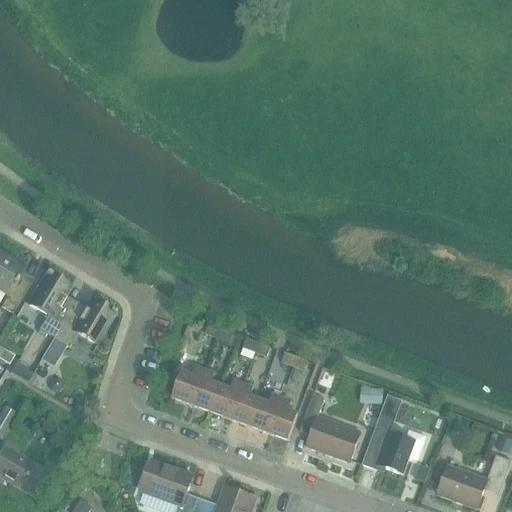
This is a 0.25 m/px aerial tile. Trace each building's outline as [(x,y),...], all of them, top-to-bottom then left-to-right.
[(0,256),(0,257),(0,293),(6,298),(0,308),(12,316),(33,281),(21,274),(23,270),(0,256)] [(53,340),(71,309),(61,304),(70,289),(45,274),(26,306),(46,317),(38,331),(53,340)] [(71,309),(53,340),(68,348),(76,335),(96,347),(114,315),(89,301),(81,315),(71,309)] [(213,345),(219,330),(208,326),(202,341),(213,345)] [(225,350),(231,334),(219,330),(213,345),(225,350)] [(252,360),(254,353),(258,344),(246,340),(240,355),(252,360)] [(266,358),(269,349),(258,344),(254,353),(266,358)] [(0,356),(0,361),(8,367),(13,358),(3,352),(0,356)] [(293,368),(296,359),(284,354),(281,363),(293,368)] [(304,372),(308,363),(296,359),(293,368),(304,372)] [(14,365),(9,374),(26,384),(32,375),(14,365)] [(191,407),(204,371),(194,367),(191,377),(181,373),(175,391),(171,399),(191,407)] [(191,407),(210,414),(220,387),(211,384),(214,375),(204,371),(191,407)] [(220,387),(210,414),(229,421),(243,385),(233,381),(229,391),(220,387)] [(229,421),(249,428),(258,401),(249,398),(252,389),(243,385),(229,421)] [(382,392),(371,392),(371,404),(381,405),(382,392)] [(268,405),(258,401),(249,428),(268,435),(281,399),(271,395),(268,405)] [(306,449),(349,465),(360,435),(317,419),(324,400),(312,396),(299,433),(310,437),(306,449)] [(291,403),(281,399),(268,435),(287,442),(297,416),(287,412),(291,403)] [(3,405),(0,410),(0,436),(14,412),(3,405)] [(377,422),(361,467),(375,472),(377,467),(402,477),(407,462),(415,464),(424,438),(408,432),(405,440),(389,434),(391,427),(377,422)] [(2,448),(0,452),(0,480),(30,498),(45,473),(2,448)] [(448,467),(437,497),(476,511),(483,491),(498,497),(511,463),(496,457),(487,481),(448,467)] [(175,511),(192,511),(197,500),(186,496),(192,478),(151,463),(140,493),(177,506),(175,511)] [(250,511),(255,501),(225,490),(218,507),(197,500),(192,511),(250,511)] [(79,502),(73,511),(89,511),(91,509),(79,502)]
